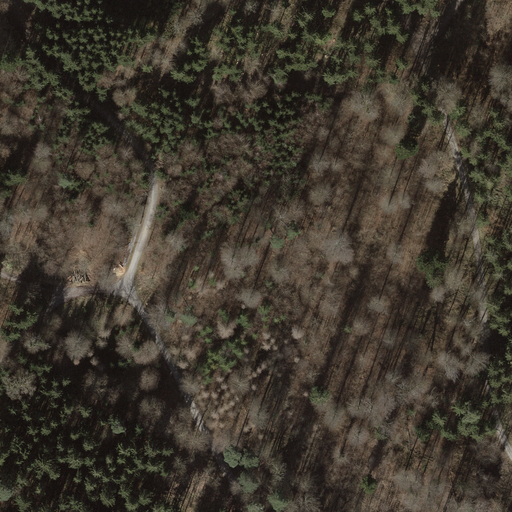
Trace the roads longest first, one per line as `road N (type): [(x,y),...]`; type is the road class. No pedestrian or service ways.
road 1 (track): [(511,453),(503,442),(471,206),(424,56),(391,0)]
road 2 (track): [(72,298),(127,289),(151,209),(151,165),(54,68),(15,0)]
road 3 (track): [(127,289),(254,511)]
